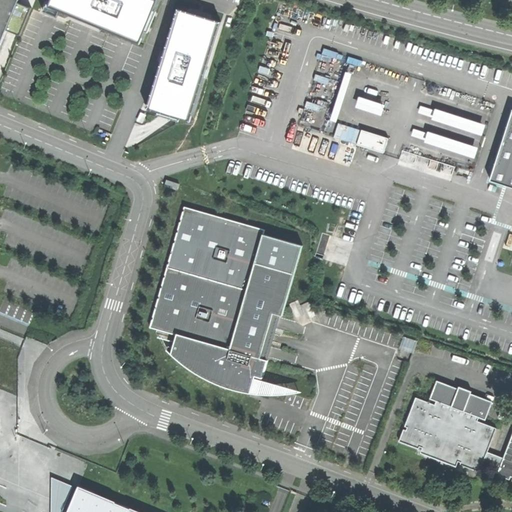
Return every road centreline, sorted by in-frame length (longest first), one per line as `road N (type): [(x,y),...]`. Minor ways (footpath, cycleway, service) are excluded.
road 1 (unclassified): [(0,123),(140,187),(101,365),(130,403),(184,426)]
road 2 (unclassified): [(419,511),(184,426)]
road 3 (tertiary): [(377,0),(511,34)]
